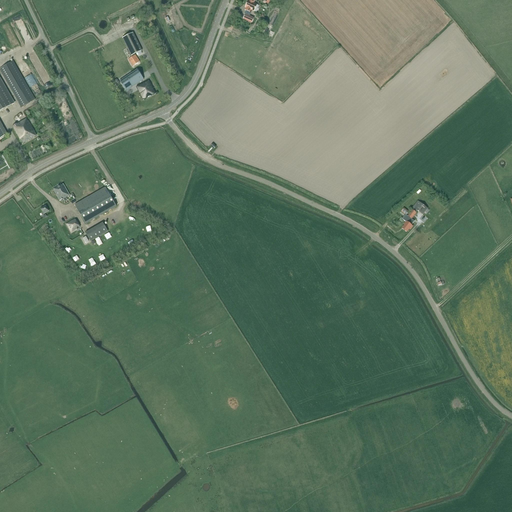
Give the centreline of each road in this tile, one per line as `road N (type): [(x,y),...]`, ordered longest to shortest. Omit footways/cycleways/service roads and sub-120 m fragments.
road 1 (unclassified): [(511,416),(488,398),(421,283),(393,251),(341,217),(205,157),(163,112)]
road 2 (unclassified): [(93,141),(24,0)]
road 3 (tertiary): [(163,112),(190,88),(226,0)]
